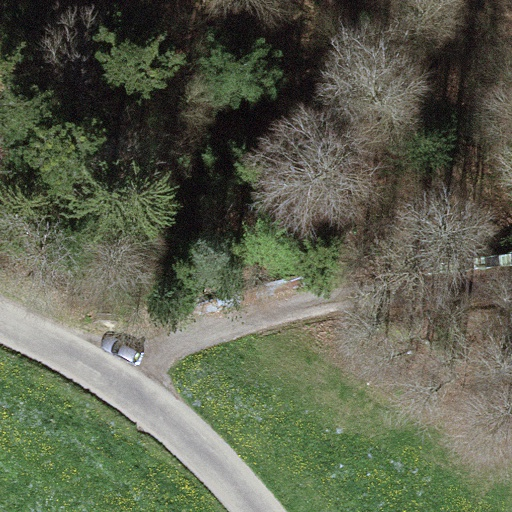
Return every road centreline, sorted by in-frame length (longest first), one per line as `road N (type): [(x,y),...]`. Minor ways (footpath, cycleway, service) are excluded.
road 1 (track): [(85,359),(255,309),(511,280)]
road 2 (unclassified): [(0,319),(151,401),(263,511)]
